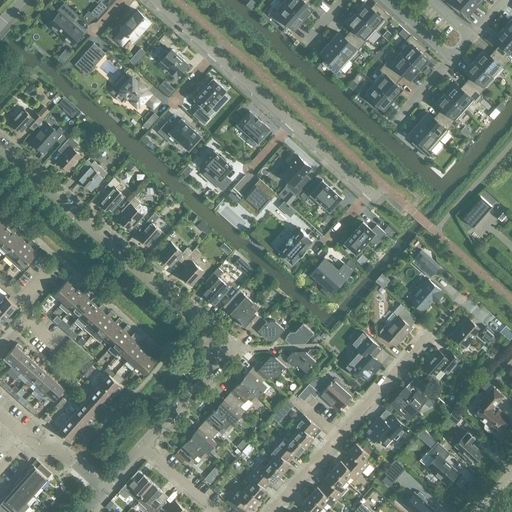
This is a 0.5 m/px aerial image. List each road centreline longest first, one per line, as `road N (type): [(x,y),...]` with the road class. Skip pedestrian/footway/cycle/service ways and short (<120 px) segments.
road 1 (residential): [(0,145),(217,349)]
road 2 (residential): [(337,436),(466,293)]
road 3 (residential): [(327,241),(369,192),(291,122)]
road 4 (residential): [(217,349),(142,445)]
